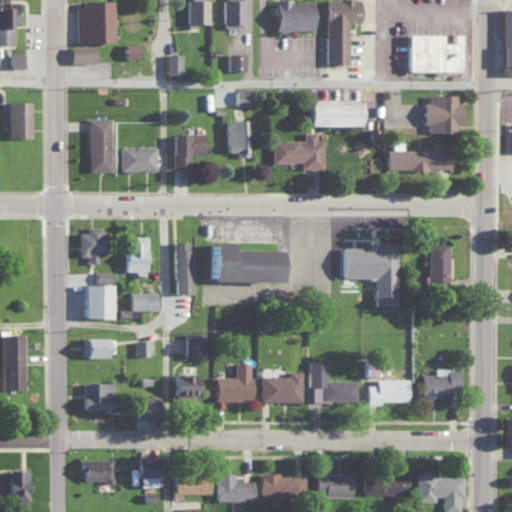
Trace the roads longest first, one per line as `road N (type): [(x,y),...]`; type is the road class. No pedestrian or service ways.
road 1 (residential): [(0,200),(481,203)]
road 2 (residential): [(479,439),(0,439)]
road 3 (tertiary): [(57,511),(52,200)]
road 4 (residential): [(480,511),(481,203)]
road 5 (residential): [(481,203),(482,0)]
road 6 (tertiary): [(52,200),(67,81),(67,0)]
